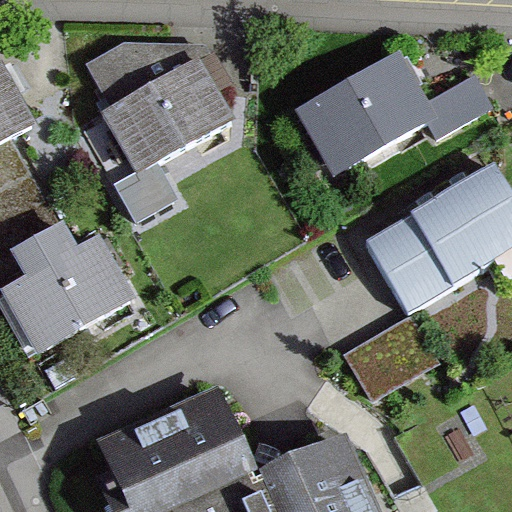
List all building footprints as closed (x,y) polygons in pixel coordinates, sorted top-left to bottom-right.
[(341,172),(422,126),(432,143),(485,113),(468,82),(416,111),(391,68),(309,115),(341,172)] [(109,117),(141,174),(224,128),(192,70),(109,117)] [(27,132),(0,83),(0,224),(37,203),(4,145),(27,132)] [(404,319),(511,255),(511,211),(489,173),(362,249),(404,319)] [(0,282),(62,247),(37,203),(0,224),(0,282)] [(125,306),(93,249),(10,296),(42,353),(125,306)] [(350,376),(368,405),(391,391),(374,362),(350,376)] [(362,511),(335,451),(280,477),(237,461),(212,405),(101,455),(121,499),(130,495),(137,511),(362,511)]
